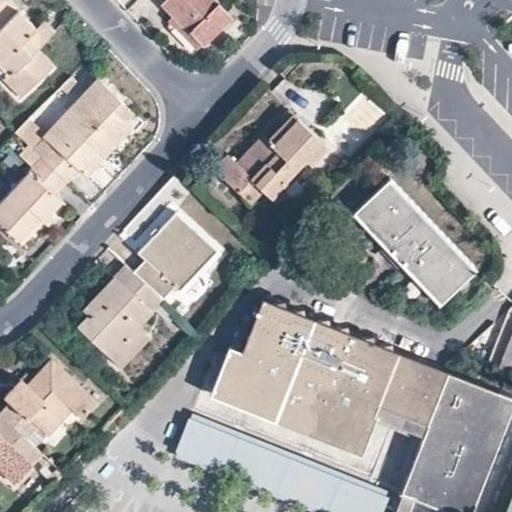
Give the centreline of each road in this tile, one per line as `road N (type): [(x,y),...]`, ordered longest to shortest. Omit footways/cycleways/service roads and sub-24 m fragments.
road 1 (residential): [(0,320),(51,278),(197,114)]
road 2 (residential): [(87,0),(197,114)]
road 3 (residential): [(197,114),(277,30),(293,0)]
